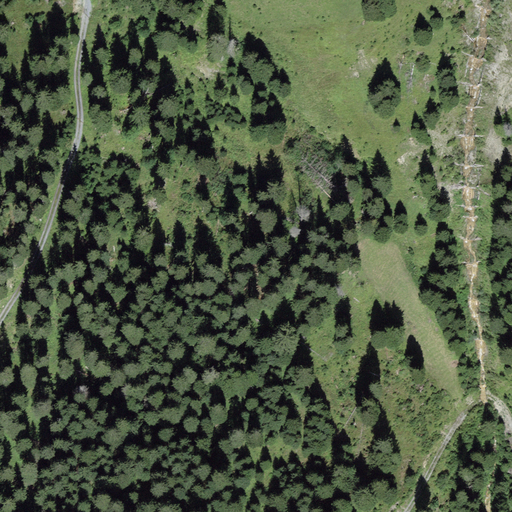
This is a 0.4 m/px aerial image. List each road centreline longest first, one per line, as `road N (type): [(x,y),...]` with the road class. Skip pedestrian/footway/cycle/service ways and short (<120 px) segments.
road 1 (track): [(86,0),(77,141),(46,230),(0,318)]
road 2 (track): [(404,511),(458,415),(473,405),(509,413)]
